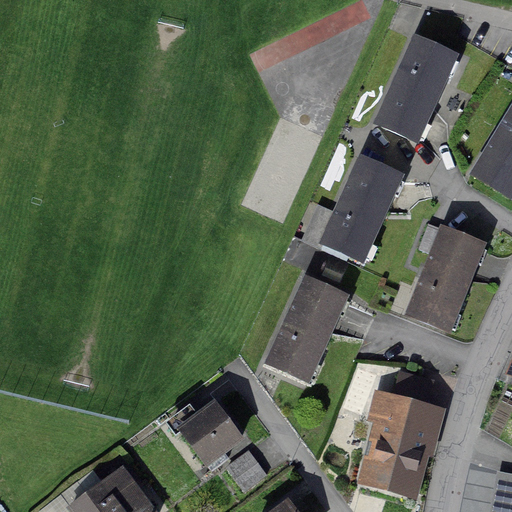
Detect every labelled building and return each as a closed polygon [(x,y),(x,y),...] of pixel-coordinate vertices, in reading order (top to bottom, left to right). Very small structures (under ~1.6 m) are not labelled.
[(396,81),(376,126),(415,144),(453,60),(414,42),(396,81)] [(472,178),(509,200),(511,194),(511,112),(498,136),(472,178)] [(398,180),(359,162),(341,202),(321,246),(360,264),(398,180)] [(447,334),(481,248),(428,227),(418,252),(431,257),(426,270),(407,318),(447,334)] [(287,321),(267,366),(306,384),(344,300),(305,283),(287,321)] [(368,484),(407,495),(419,450),(429,414),(421,412),(428,386),(401,378),(394,404),(390,403),(368,484)] [(238,442),(213,408),(180,433),(205,467),(238,442)] [(243,493),(265,477),(248,454),(226,470),(243,493)] [(149,511),(120,473),(69,510),(70,511),(149,511)] [(511,511),(511,484),(499,482),(493,511),(511,511)] [(287,507),(286,506),(278,511),(309,511),(299,498),(287,507)]
